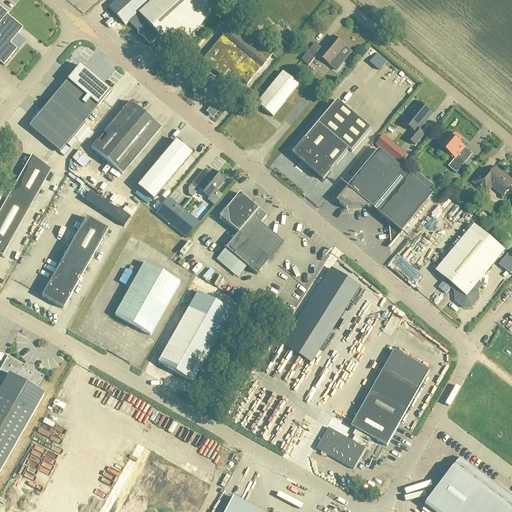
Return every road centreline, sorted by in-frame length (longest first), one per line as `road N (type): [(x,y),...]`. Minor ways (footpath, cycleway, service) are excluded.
road 1 (unclassified): [(379,511),(466,363),(465,352),(341,236),(82,24)]
road 2 (unclassified): [(366,511),(0,307)]
road 3 (unclassified): [(511,143),(339,0)]
road 4 (unclassified): [(0,119),(82,24)]
